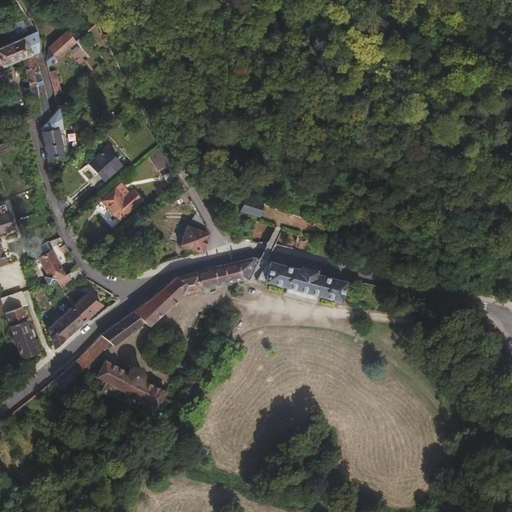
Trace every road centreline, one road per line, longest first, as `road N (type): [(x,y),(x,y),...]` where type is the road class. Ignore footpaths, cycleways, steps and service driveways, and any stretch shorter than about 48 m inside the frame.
road 1 (tertiary): [(511,319),(260,252),(185,268),(137,292)]
road 2 (residential): [(38,30),(51,101),(36,123),(43,184),(84,268),(137,292)]
road 3 (tertiary): [(0,413),(137,292)]
